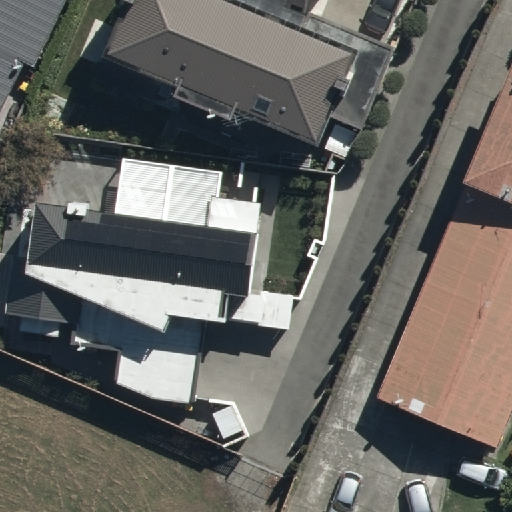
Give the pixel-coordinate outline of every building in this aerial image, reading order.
[(56,0),(0,0),(0,36),(19,46),(31,51),(56,0)] [(128,0),(103,60),(172,90),(168,100),(232,127),(237,115),(317,150),(330,121),(355,132),(390,51),(285,6),(287,0),(128,0)] [(0,83),(19,46),(0,36),(0,83)] [(511,409),(511,67),(376,400),(496,448),(511,409)] [(209,229),(31,204),(26,262),(11,260),(6,317),(20,318),(19,333),(61,336),(62,325),(72,326),(70,348),(118,352),(116,384),(152,400),(193,402),(205,322),(288,334),(293,300),(246,294),(259,203),(214,197),(209,229)]
